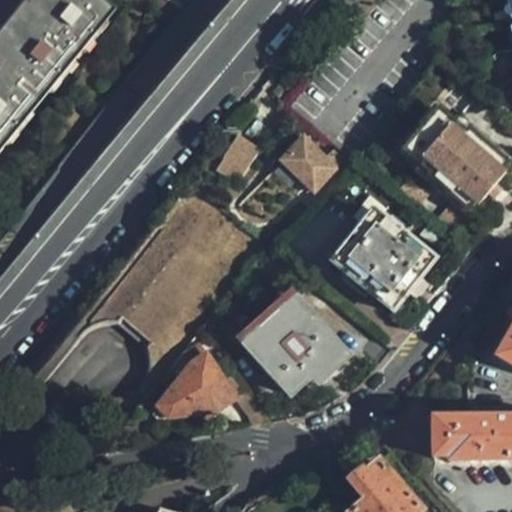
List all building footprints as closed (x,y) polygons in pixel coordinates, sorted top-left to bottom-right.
[(0,145),(109,18),(87,0),(32,0),(0,38),(0,145)] [(488,194),(490,195),(499,185),(497,184),(506,174),(502,171),(511,159),(463,116),(457,123),(443,110),(403,154),(420,169),(418,172),(466,215),(476,204),(478,206),(488,194)] [(241,134),(242,135),(260,150),(262,152),(271,141),(250,122),(241,134)] [(260,150),(242,135),(224,157),(226,158),(219,167),(234,180),(260,150)] [(334,172),(303,141),(280,164),(313,195),(334,172)] [(499,185),(490,195),(492,197),(500,187),(499,185)] [(369,233),(381,217),(366,205),(353,222),(369,233)] [(437,261),(381,217),(369,233),(338,272),(393,316),(437,261)] [(320,387),(349,358),(314,323),(312,324),(292,304),(245,346),(266,368),(263,370),(291,398),(311,378),(320,387)] [(511,334),(497,360),(511,369),(511,334)] [(234,402),(205,359),(194,365),(152,417),(155,423),(221,411),(234,402)] [(269,426),(249,396),(241,401),(252,428),(269,426)] [(511,420),(431,420),(432,460),(449,461),(448,465),(511,463),(511,420)] [(354,511),(417,511),(419,511),(378,466),(365,475),(362,472),(351,482),(366,500),(354,511)]
